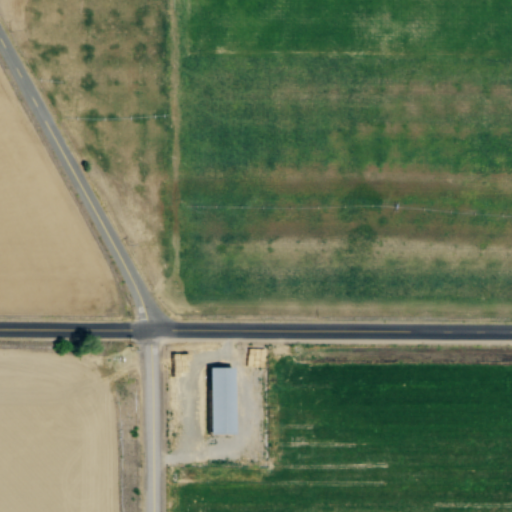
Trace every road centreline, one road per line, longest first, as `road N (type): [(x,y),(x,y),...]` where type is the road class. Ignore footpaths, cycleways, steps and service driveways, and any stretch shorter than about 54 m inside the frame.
road 1 (tertiary): [(0,332),(511,334)]
road 2 (residential): [(145,333),(103,231),(0,45)]
road 3 (residential): [(146,511),(145,333)]
